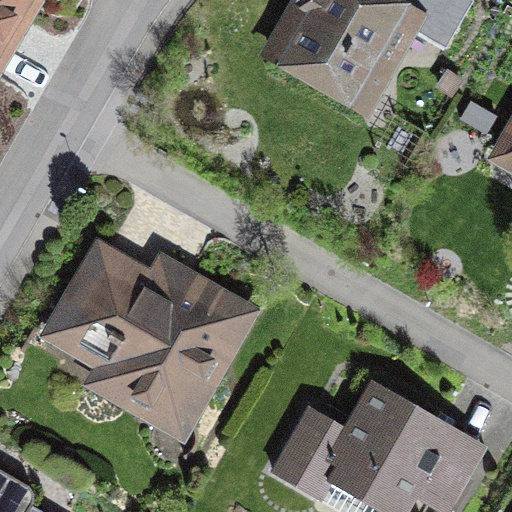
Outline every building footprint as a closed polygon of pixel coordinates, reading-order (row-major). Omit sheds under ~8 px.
[(0,0),(0,68),(38,0),(0,0)] [(389,0),(305,0),(273,58),(360,107),(406,26),(445,49),(473,0),(472,0),(398,0),(396,4),(389,0)] [(511,129),(489,170),(511,182),(511,129)] [(150,279),(96,248),(40,346),(95,378),(84,396),(188,455),(265,321),(160,261),(150,279)] [(306,412),(264,486),(310,511),(320,511),(331,494),(363,511),(412,511),(416,506),(425,511),(458,511),(490,456),(371,389),(346,434),(306,412)] [(0,511),(28,511),(0,497),(0,511)]
